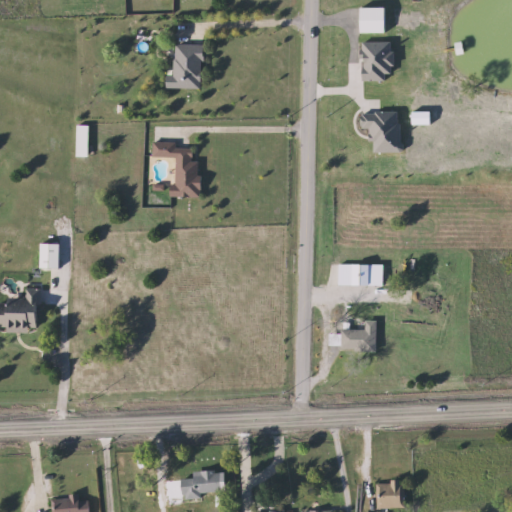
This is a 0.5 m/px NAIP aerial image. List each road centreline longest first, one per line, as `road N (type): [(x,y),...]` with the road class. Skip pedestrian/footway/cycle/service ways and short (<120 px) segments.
road 1 (secondary): [(511,408),(0,429)]
road 2 (residential): [(310,0),(299,417)]
